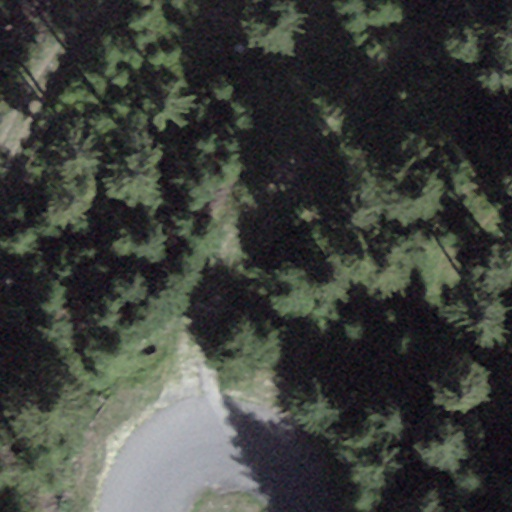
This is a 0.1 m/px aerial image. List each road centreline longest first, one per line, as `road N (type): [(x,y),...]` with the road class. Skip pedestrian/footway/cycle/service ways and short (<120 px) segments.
road 1 (unclassified): [(144,511),(166,462),(186,448),(230,438),(291,462),(303,479),(307,511)]
road 2 (track): [(105,0),(0,160)]
